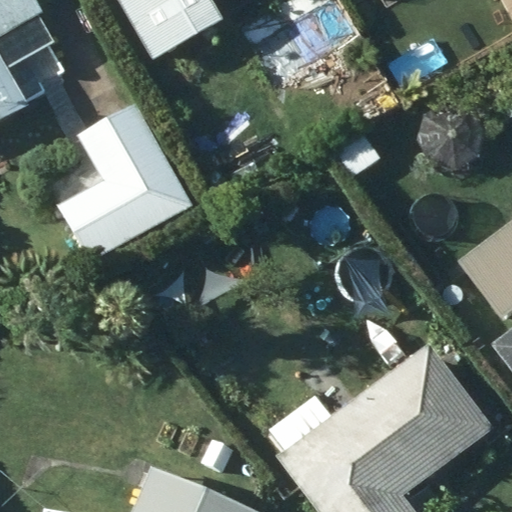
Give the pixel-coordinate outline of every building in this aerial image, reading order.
[(0,0),(0,131),(32,113),(0,56),(0,42),(43,19),(32,0),(0,0)] [(114,0),(153,67),(224,27),(209,0),(114,0)] [(360,38),(337,0),(277,0),(238,24),(277,88),(360,38)] [(381,163),(360,134),(333,154),(353,183),(381,163)] [(140,136),(94,162),(129,225),(176,199),(140,136)] [(511,333),(493,350),(511,375),(511,227),(460,268),(504,323),(511,316),(511,333)] [(494,436),(428,350),(333,422),(314,398),(267,434),(285,458),(276,466),(311,511),(411,511),(405,504),(494,436)] [(243,511),(153,469),(136,511),(243,511)]
